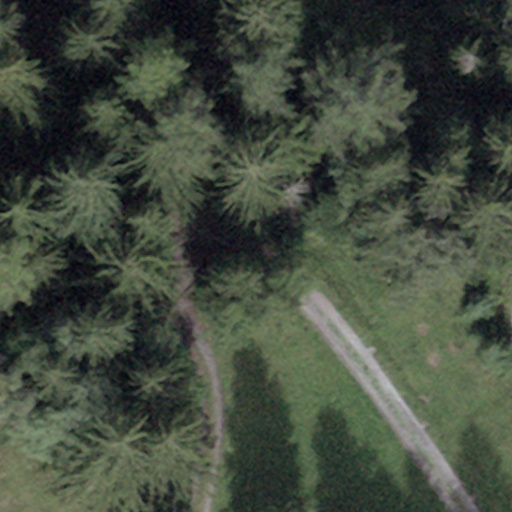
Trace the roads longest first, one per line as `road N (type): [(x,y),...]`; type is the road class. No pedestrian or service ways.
road 1 (track): [(464,511),(367,367),(274,265),(93,179),(0,154)]
road 2 (track): [(5,156),(148,301),(205,385),(195,511)]
